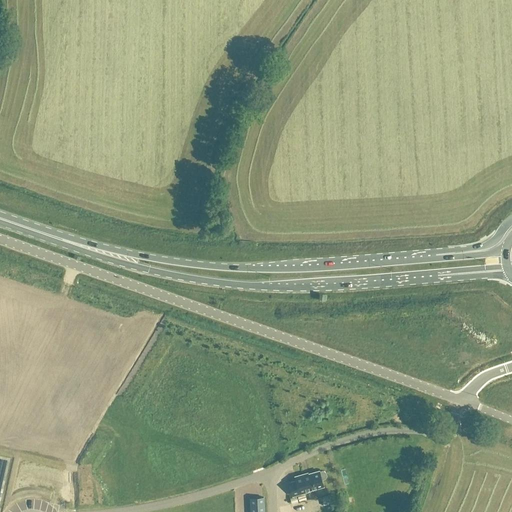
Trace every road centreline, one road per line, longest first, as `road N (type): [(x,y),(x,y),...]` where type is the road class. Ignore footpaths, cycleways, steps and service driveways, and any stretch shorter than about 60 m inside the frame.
road 1 (unclassified): [(460,401),(0,238)]
road 2 (primary): [(37,232),(136,267),(239,286),(442,276)]
road 3 (primary): [(440,258),(234,268),(37,232)]
road 4 (unclassified): [(460,401),(441,434),(359,437),(268,474)]
road 5 (unclassified): [(268,474),(129,511)]
